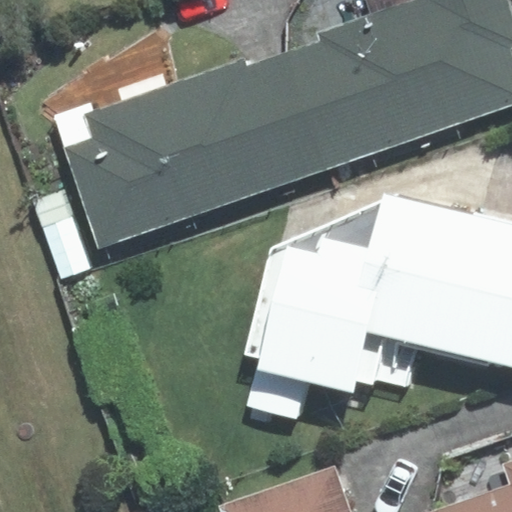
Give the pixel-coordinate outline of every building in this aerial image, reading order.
[(511,0),(399,0),(327,24),(331,33),(291,47),(332,164),(511,99),(511,0)] [(254,51),(97,106),(106,130),(77,140),(113,241),(332,164),(291,47),(256,60),(254,51)] [(351,161),(337,167),(343,186),(358,180),(351,161)] [(511,205),(406,180),(388,249),(309,230),(277,354),(378,379),(392,319),(511,347),(511,205)] [(50,222),(79,212),(74,195),(45,204),(50,222)] [(79,212),(50,222),(66,273),(96,263),(79,212)] [(164,428),(120,298),(87,309),(132,439),(164,428)] [(366,511),(347,458),(233,498),(237,511),(366,511)] [(427,511),(511,511),(511,479),(427,510),(427,511)] [(180,511),(177,500),(150,508),(151,511),(180,511)]
